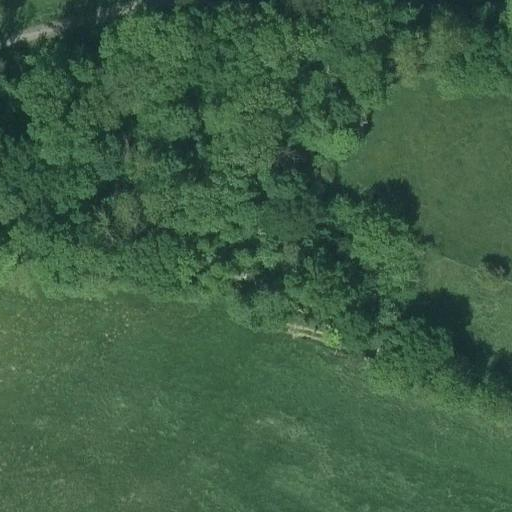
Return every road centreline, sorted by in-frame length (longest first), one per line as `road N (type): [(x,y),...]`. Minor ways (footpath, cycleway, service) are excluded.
road 1 (track): [(382,352),(308,303),(260,284),(0,220)]
road 2 (unclassified): [(511,28),(349,26),(237,0)]
road 3 (unclassified): [(185,0),(0,41)]
road 4 (track): [(511,402),(382,352)]
